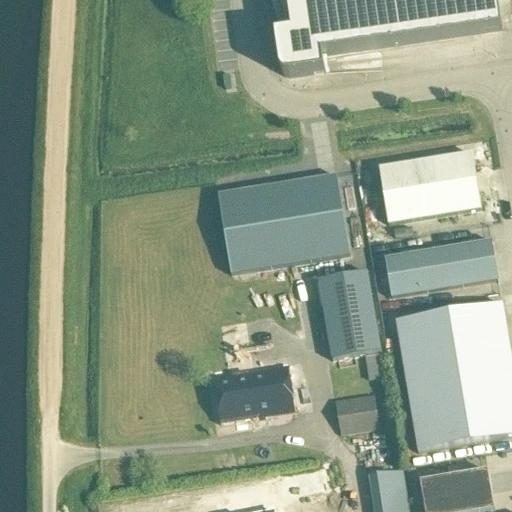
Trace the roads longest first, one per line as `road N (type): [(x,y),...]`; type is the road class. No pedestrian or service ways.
road 1 (track): [(60,0),(46,414)]
road 2 (unclassified): [(501,77),(284,105),(259,86),(242,0)]
